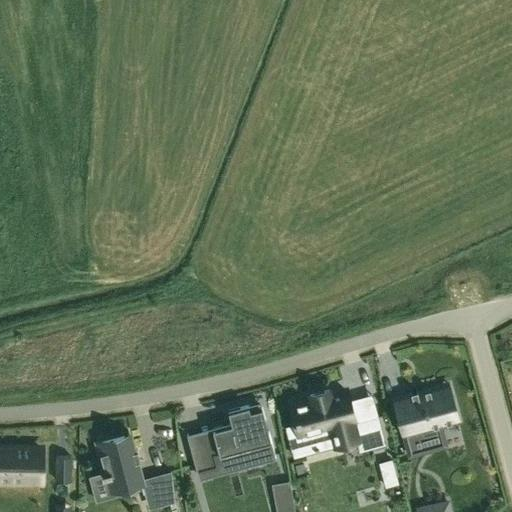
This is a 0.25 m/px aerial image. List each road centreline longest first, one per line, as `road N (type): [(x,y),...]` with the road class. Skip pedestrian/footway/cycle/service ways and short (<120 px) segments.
road 1 (unclassified): [(472,318),(156,399),(0,418)]
road 2 (unclassified): [(472,318),(511,465)]
